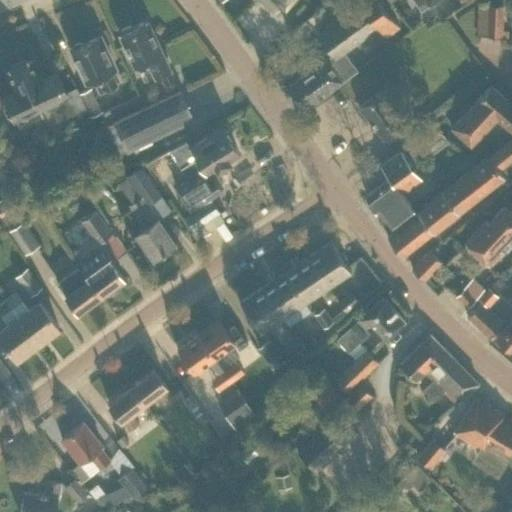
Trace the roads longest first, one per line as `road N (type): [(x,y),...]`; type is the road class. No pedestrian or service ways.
road 1 (residential): [(0,426),(140,318),(335,187)]
road 2 (unclassified): [(511,386),(397,269),(335,187)]
road 3 (unclassified): [(335,187),(190,0)]
